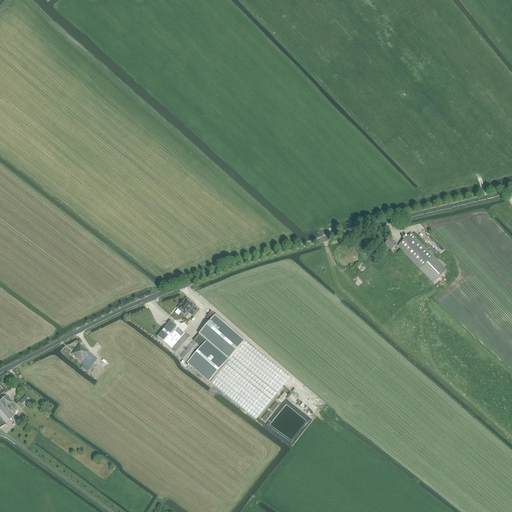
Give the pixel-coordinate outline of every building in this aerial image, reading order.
[(433,283),(447,270),(411,233),(397,246),(390,239),(385,244),(391,251),(394,248),(397,250),(399,248),(433,283)] [(423,244),(425,242),(417,234),(415,236),(423,244)] [(181,305),(178,309),(185,315),(187,312),(192,316),(197,310),(192,306),(193,305),(186,299),(183,303),(183,302),(181,305)] [(199,335),(200,335),(194,342),(201,348),(206,341),(229,361),(245,341),(215,315),(199,335)] [(157,337),(172,349),(185,334),(170,322),(157,337)] [(201,348),(194,342),(185,334),(172,349),(171,350),(187,363),(201,348)] [(201,348),(187,363),(247,414),(283,372),(245,341),(229,361),(206,341),(201,348)] [(89,353),(89,352),(80,344),(72,355),(82,363),(88,356),(87,355),(89,353)] [(0,402),(0,417),(6,424),(15,416),(8,408),(10,407),(15,412),(18,410),(13,403),(7,395),(0,401),(0,402),(6,410),(0,402)] [(19,402),(22,405),(28,398),(26,396),(19,402)]
